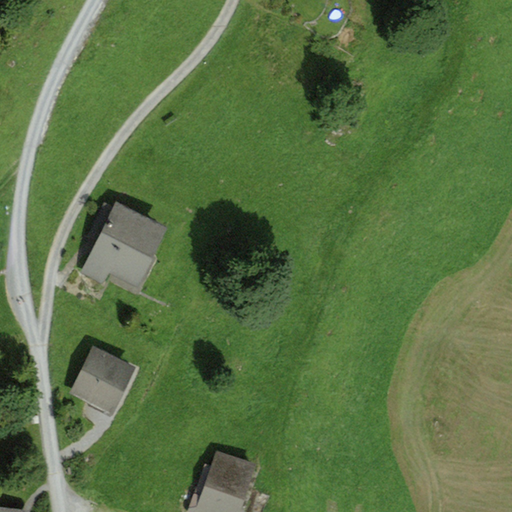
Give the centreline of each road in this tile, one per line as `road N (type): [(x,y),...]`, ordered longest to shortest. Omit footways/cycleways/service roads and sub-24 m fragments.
road 1 (residential): [(33,348),(68,218),(147,102),(206,46),(234,0)]
road 2 (residential): [(33,348),(16,262),(28,158),(41,103),(92,0)]
road 3 (residential): [(63,511),(33,348)]
road 4 (track): [(437,511),(413,411),(426,365)]
